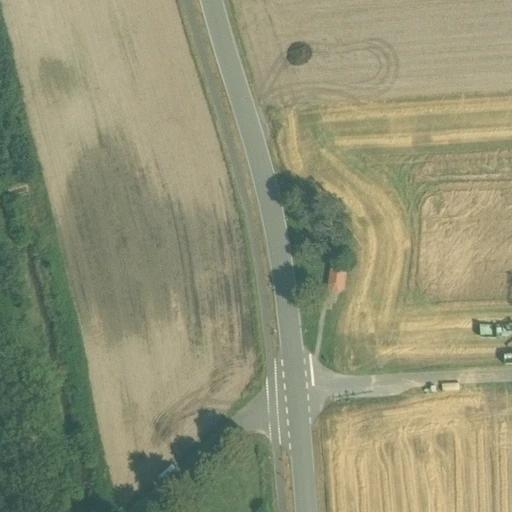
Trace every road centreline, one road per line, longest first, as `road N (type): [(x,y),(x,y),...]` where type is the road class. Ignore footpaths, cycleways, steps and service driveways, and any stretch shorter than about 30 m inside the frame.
road 1 (secondary): [(211,0),(279,250),(296,391)]
road 2 (residential): [(511,375),(296,391)]
road 3 (residential): [(296,391),(231,428),(144,511)]
road 4 (secondary): [(296,391),(306,511)]
